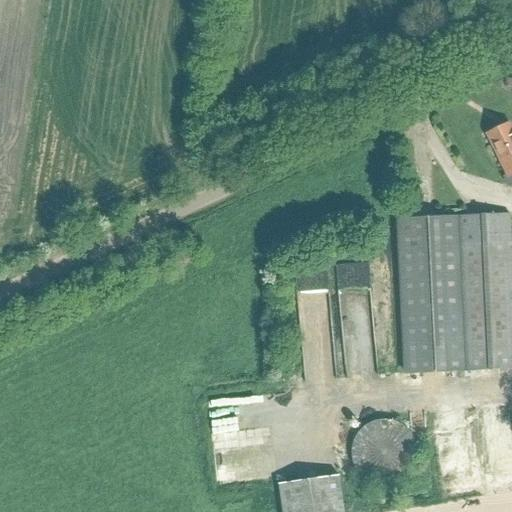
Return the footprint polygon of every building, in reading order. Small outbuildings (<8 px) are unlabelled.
[(511,131),(508,124),(486,135),(507,178),(511,175),(511,131)] [(396,221),(404,374),(511,368),(511,292),(508,216),(396,221)] [(337,296),(363,291),(359,264),(332,268),(337,296)] [(319,273),(298,273),(300,308),(320,307),(319,273)] [(459,447),(457,411),(438,412),(440,448),(459,447)] [(417,456),(417,453),(417,450),(417,447),(416,445),(415,442),(414,439),(413,436),(411,434),(410,432),(408,430),(405,428),(403,426),(401,424),(398,423),(395,422),(393,421),(390,420),(387,420),(384,420),(381,420),(378,420),(375,421),(372,422),(370,423),(367,424),(365,426),(362,428),(360,430),(358,432),(356,434),(355,436),(353,439),(352,442),(351,445),(351,447),(350,450),(350,453),(350,456),(351,459),(351,462),(352,465),(353,467),(355,470),(356,473),(358,475),(360,477),(362,479),(365,481),(367,482),(370,484),(372,485),(375,486),(378,486),(381,487),(384,487),(387,487),(390,486),(393,486),(395,485),(398,484),(401,482),(403,481),(405,479),(408,477),(410,475),(411,473),(413,470),(414,467),(415,465),(416,462),(417,459),(417,456)] [(445,457),(447,484),(467,483),(466,456),(445,457)] [(343,511),(338,477),(278,486),(282,511),(343,511)]
